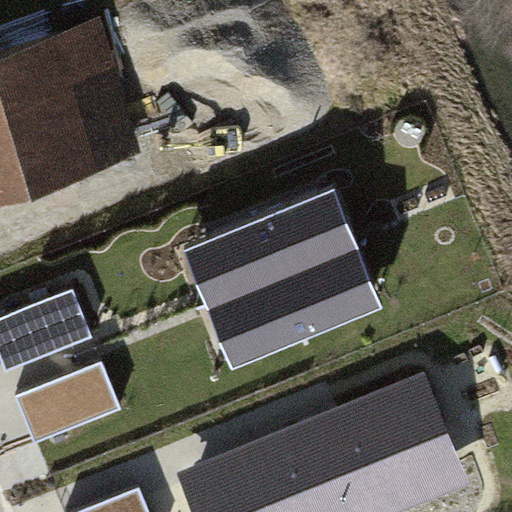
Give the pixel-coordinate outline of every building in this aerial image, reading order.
[(93,13),(0,40),(0,173),(129,136),(93,13)] [(187,244),(232,357),(381,298),(336,186),(187,244)] [(72,289),(0,316),(0,350),(7,368),(90,336),(72,289)] [(105,359),(22,391),(40,438),(124,406),(105,359)] [(182,469),(199,511),(379,511),(470,476),(428,371),(182,469)] [(150,511),(140,487),(75,511),(150,511)]
